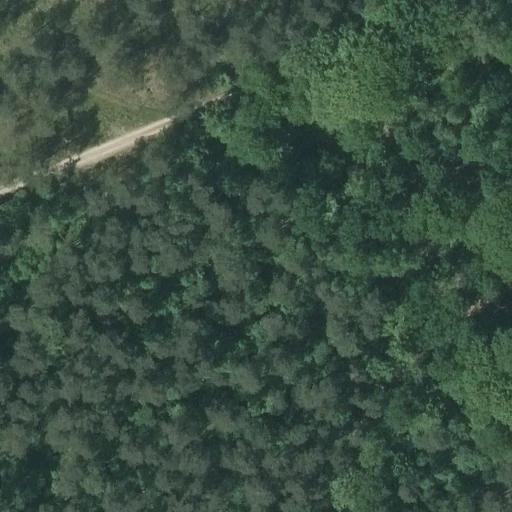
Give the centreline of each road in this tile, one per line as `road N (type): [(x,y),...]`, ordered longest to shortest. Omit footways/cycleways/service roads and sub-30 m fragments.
road 1 (track): [(0,187),(466,0)]
road 2 (track): [(511,167),(314,511)]
